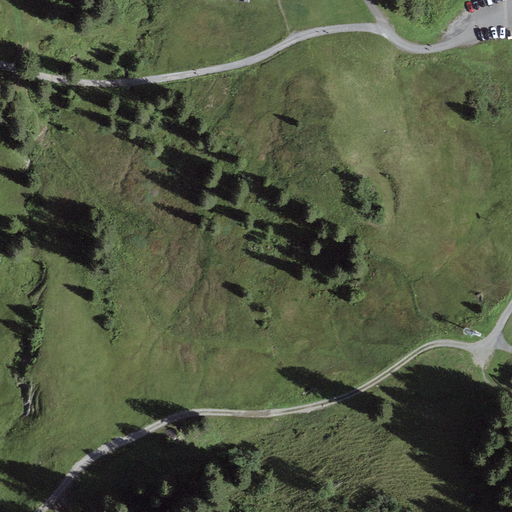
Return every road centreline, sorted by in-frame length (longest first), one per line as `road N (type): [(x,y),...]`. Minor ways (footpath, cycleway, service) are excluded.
road 1 (track): [(511,305),(486,326),(429,344),(327,401),(264,413),(188,413),(108,446),(33,511)]
road 2 (track): [(365,27),(312,30),(242,62),(164,77),(73,81),(0,64)]
road 3 (unclassified): [(511,17),(427,49),(365,27)]
